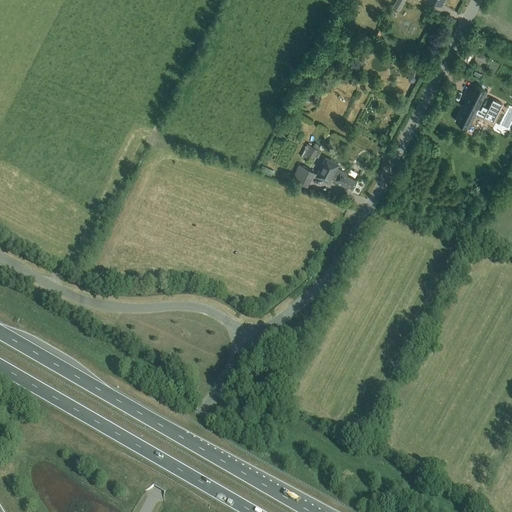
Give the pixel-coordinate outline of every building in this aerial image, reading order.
[(400,10),(404,0),(396,0),(393,6),(400,10)] [(409,81),(411,83),(414,82),(416,79),(415,75),(412,74),(409,75),(408,77),(409,81)] [(456,121),(468,127),(487,89),(475,83),(456,121)] [(312,163),(319,148),(320,145),(315,142),(313,146),(308,143),(301,158),(312,163)] [(339,172),(336,170),(340,164),(325,156),(315,176),(330,183),(333,177),(336,179),(335,181),(351,190),(352,187),(353,188),(357,180),(347,175),(348,173),(341,169),(339,172)] [(306,185),(313,171),(300,164),(292,178),(306,185)]
